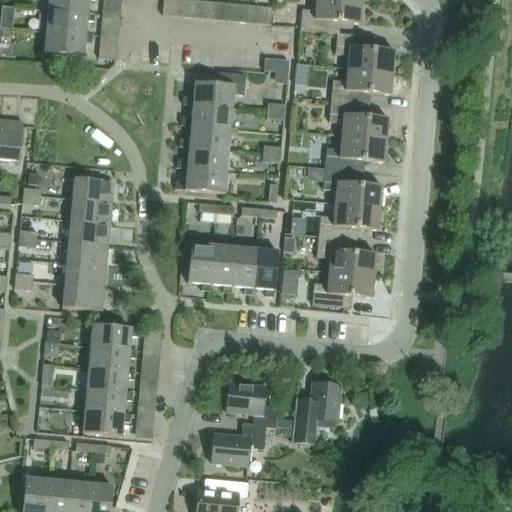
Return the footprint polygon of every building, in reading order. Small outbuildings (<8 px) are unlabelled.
[(47,0),(47,12),(86,16),(86,15),(87,1),(94,2),(94,0),(47,0)] [(170,0),(162,0),(161,17),(169,18),(170,0)] [(331,34),(331,33),(332,23),(358,26),(360,4),(321,0),(315,0),(314,13),(301,11),(299,32),(336,36),(336,35),(331,34)] [(184,1),(183,19),(191,20),(192,2),(184,1)] [(206,3),(204,21),(212,22),(214,4),(206,3)] [(227,5),(225,23),(233,24),(235,6),(227,5)] [(262,9),(261,26),(269,27),(270,9),(262,9)] [(86,15),(86,16),(47,12),(45,33),(84,37),(84,36),(86,23),(92,23),(93,16),(86,15)] [(100,25),(118,26),(119,18),(101,17),(100,25)] [(84,36),(84,37),(45,33),(43,55),(82,59),(84,44),(90,45),(91,37),(84,36)] [(393,53),(367,50),(368,38),(336,35),(336,36),(334,56),(347,57),(346,71),(391,75),(393,53)] [(97,60),(115,62),(115,54),(98,52),(97,60)] [(287,73),(287,63),(264,61),(263,71),(277,72),(287,73)] [(329,103),(362,106),(363,95),(389,97),(391,75),(346,71),(345,84),(331,82),(329,103)] [(218,74),(217,86),(193,84),(192,99),(182,98),(182,106),(191,107),(191,106),(231,110),(232,97),(242,97),(244,76),(218,74)] [(361,118),(361,117),(362,106),(329,103),(327,124),(341,125),(340,138),(385,143),(387,120),(361,118)] [(266,105),(265,113),(283,115),(284,107),(266,105)] [(191,106),(191,107),(190,120),(180,119),(180,127),(189,128),(189,127),(229,131),(231,110),(191,106)] [(283,115),(265,113),(265,121),(282,122),(283,115)] [(0,122),(0,161),(18,164),(21,124),(0,122)] [(189,127),(189,128),(188,142),(178,141),(178,149),(187,150),(187,149),(227,152),(229,131),(189,127)] [(323,171),(355,174),(356,162),(383,165),(385,143),(340,138),(339,152),(325,150),(323,171)] [(262,148),(261,156),(279,157),(280,149),(262,148)] [(187,149),(187,150),(186,163),(176,162),(176,170),(185,171),(186,170),(225,174),(227,152),(187,149)] [(279,157),(261,156),(261,163),(278,165),(279,157)] [(186,170),(185,171),(184,184),(174,183),(174,191),(223,196),(225,174),(186,170)] [(354,185),(354,184),(355,174),(323,171),(321,192),(335,193),(334,206),(379,210),(381,188),(354,185)] [(38,175),(28,174),(27,186),(37,187),(38,175)] [(73,180),(71,202),(111,206),(113,184),(73,180)] [(268,186),(267,204),(275,204),(276,187),(268,186)] [(22,190),(22,198),(39,199),(40,192),(22,190)] [(0,197),(0,206),(9,207),(10,199),(0,197)] [(39,199),(22,198),(21,206),(38,207),(39,199)] [(111,206),(71,202),(69,224),(109,227),(111,206)] [(197,213),(215,215),(215,207),(198,205),(197,213)] [(317,239),(349,242),(350,230),(377,232),(379,210),(334,206),(332,219),(319,218),(317,239)] [(215,207),(215,215),(232,217),(233,209),(215,207)] [(240,217),(258,219),(258,211),(241,209),(240,217)] [(258,211),(258,219),(275,221),(276,213),(258,211)] [(109,227),(69,224),(67,245),(107,249),(109,227)] [(36,234),(18,233),(18,240),(35,242),(36,234)] [(0,234),(0,242),(9,243),(10,235),(0,234)] [(348,253),(348,252),(349,242),(317,239),(315,259),(328,261),(327,274),(372,278),(374,256),(348,253)] [(35,242),(18,240),(17,248),(34,250),(35,242)] [(9,243),(0,242),(0,250),(8,251),(9,243)] [(107,249),(67,245),(65,266),(105,270),(107,249)] [(208,287),(212,247),(190,245),(186,284),(201,286),(200,292),(208,293),(209,287),(208,287)] [(208,287),(209,287),(222,288),(222,294),(229,295),(230,289),(229,288),(233,249),(212,247),(208,287)] [(229,288),(230,289),(243,290),(243,296),(251,297),(251,290),(254,251),(233,249),(229,288)] [(251,290),(265,292),(264,298),(272,299),(276,253),(254,251),(251,290)] [(105,270),(65,266),(63,288),(103,291),(105,270)] [(372,278),(327,274),(326,287),(312,286),(311,307),(343,310),(344,298),(370,300),(372,278)] [(32,277),(14,275),(14,283),(31,285),(32,277)] [(31,285),(14,283),(13,291),(30,292),(31,285)] [(103,291),(63,288),(61,310),(100,313),(103,291)] [(91,327),(89,349),(128,352),(129,338),(136,339),(137,331),(91,327)] [(45,343),(56,344),(58,332),(46,331),(45,343)] [(142,340),(160,341),(161,333),(143,332),(142,340)] [(58,346),(44,345),(43,357),(51,358),(57,352),(58,346)] [(128,352),(89,349),(87,370),(126,374),(126,373),(127,360),(134,360),(135,352),(128,352)] [(140,367),(139,374),(157,376),(157,368),(140,367)] [(126,374),(87,370),(85,391),(124,395),(124,394),(126,381),(132,381),(133,373),(126,373),(126,374)] [(157,376),(139,374),(139,383),(156,384),(157,376)] [(251,416),(250,428),(264,429),(264,430),(274,430),(275,420),(276,408),(262,407),(264,389),(227,385),(224,414),(251,416)] [(309,403),(295,402),(293,422),(291,432),(290,444),(314,447),(316,422),(336,424),(340,388),(311,385),(309,403)] [(124,395),(85,391),(83,413),(122,416),(124,402),(130,403),(131,395),(124,394),(124,395)] [(136,410),(136,417),(153,418),(154,411),(136,410)] [(122,416),(83,413),(81,435),(120,438),(122,424),(128,424),(129,416),(122,416)] [(153,418),(136,417),(135,425),(152,427),(153,418)] [(274,430),(291,432),(293,422),(275,420),(274,430)] [(250,428),(240,427),(239,439),(212,436),(210,465),(246,468),(248,450),(262,451),(264,430),(264,429),(250,428)] [(32,449),(49,450),(50,442),(32,441),(32,449)] [(50,442),(49,450),(66,452),(67,444),(50,442)] [(92,454),(92,446),(75,445),(75,453),(92,454)] [(110,448),(92,446),(92,454),(109,456),(110,448)] [(43,511),(46,481),(24,479),(21,511),(43,511)] [(43,511),(64,511),(67,483),(46,481),(43,511)] [(235,511),(236,497),(245,498),(247,485),(204,481),(202,493),(196,493),(194,511),(235,511)] [(64,511),(86,511),(89,485),(67,483),(64,511)] [(86,511),(108,511),(111,488),(89,485),(86,511)]
